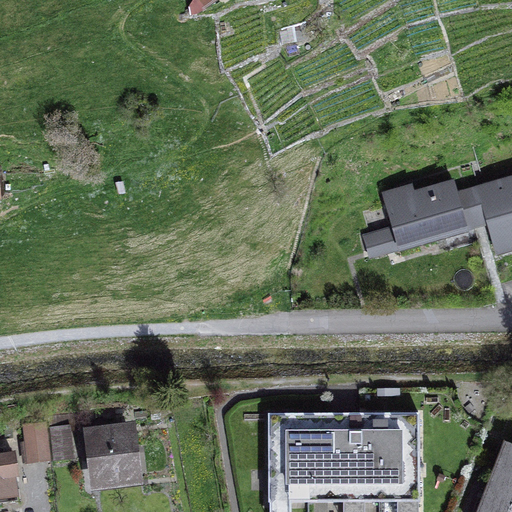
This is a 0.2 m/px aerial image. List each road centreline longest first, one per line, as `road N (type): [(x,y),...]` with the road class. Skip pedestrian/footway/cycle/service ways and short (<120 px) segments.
road 1 (track): [(290,322),(0,344)]
road 2 (residential): [(511,319),(290,322)]
